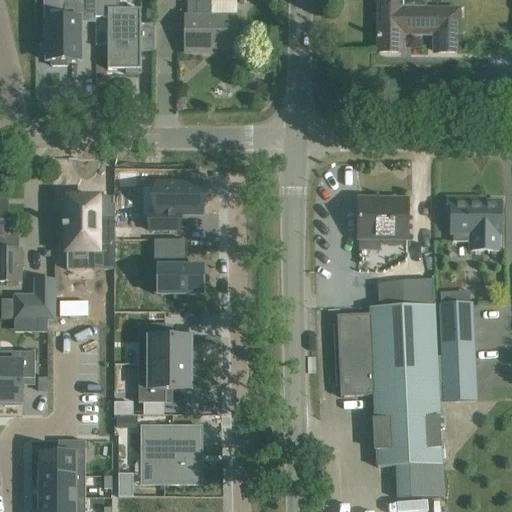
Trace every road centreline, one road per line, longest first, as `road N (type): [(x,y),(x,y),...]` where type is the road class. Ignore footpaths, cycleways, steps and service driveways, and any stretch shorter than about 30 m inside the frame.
road 1 (tertiary): [(302,511),(296,126)]
road 2 (residential): [(239,134),(242,511)]
road 3 (unclassified): [(16,137),(239,134)]
road 4 (unclassified): [(296,126),(376,139),(511,134)]
road 5 (tertiary): [(296,126),(300,0)]
